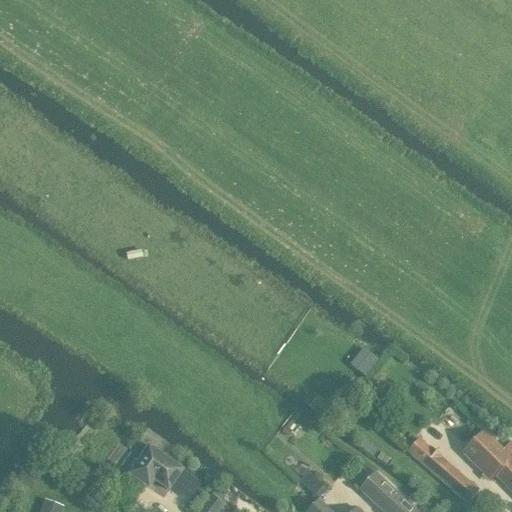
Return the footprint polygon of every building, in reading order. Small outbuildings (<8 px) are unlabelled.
[(351,365),(367,378),(380,361),(364,349),(351,365)] [(464,454),(491,482),(496,477),(511,493),(511,442),(504,450),(486,432),(464,454)] [(409,453),(467,503),(478,490),(420,441),(409,453)] [(128,474),(143,485),(144,485),(149,478),(168,491),(183,470),(148,446),(128,474)] [(327,491),(308,473),(300,483),(318,500),(327,491)] [(361,491),(383,511),(418,511),(377,474),(361,491)] [(217,485),(203,504),(213,511),(218,506),(216,505),(227,491),(218,484),(217,485)] [(61,511),(64,508),(45,501),(40,511),(61,511)]
